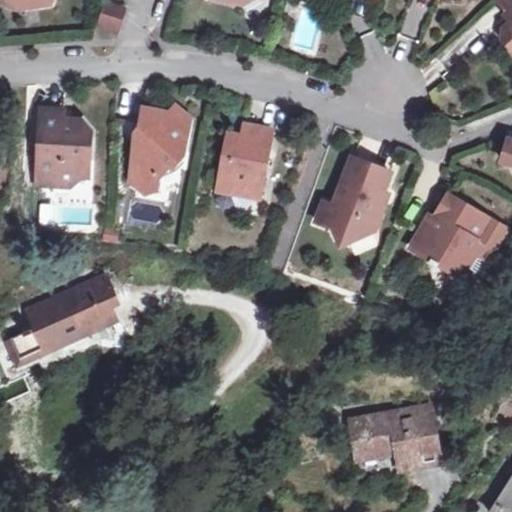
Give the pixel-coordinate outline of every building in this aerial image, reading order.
[(20,0),(0,0),(0,2),(18,10),(21,2),(20,0)] [(511,0),(501,0),(501,1),(511,14),(511,13),(511,23),(505,30),(504,39),(511,47),(511,0)] [(127,12),(108,6),(102,26),(121,32),(127,12)] [(173,115),(146,110),(143,132),(148,136),(137,150),(139,152),(134,183),(148,196),(160,192),(161,181),(173,168),(176,170),(184,160),(185,151),(188,152),(193,121),(179,108),(173,115)] [(64,112),(43,110),(36,171),(49,172),(48,186),(69,188),(76,179),(77,172),(89,161),(90,133),(81,122),(71,121),(70,129),(62,128),(64,112)] [(256,142),(258,130),(248,127),(245,140),(256,142)] [(258,130),(256,142),(245,140),(231,137),(220,193),(263,201),(276,133),(258,130)] [(341,209),(327,204),(320,223),(336,230),(340,240),(352,243),(378,231),(372,218),(382,192),(386,193),(393,173),(356,159),(345,187),(349,188),(347,193),(344,192),(341,202),(344,203),(341,209)] [(386,193),(382,192),(372,218),(378,231),(392,196),(386,193)] [(440,269),(442,265),(460,275),(492,220),(451,195),(432,229),(428,226),(414,249),(435,261),(433,264),(440,269)] [(25,326),(25,329),(30,328),(34,343),(46,339),(46,341),(66,335),(67,339),(83,334),(83,331),(93,328),(92,327),(118,319),(113,302),(124,299),(118,280),(94,287),(92,284),(76,288),(78,292),(62,298),(60,293),(42,299),(43,301),(33,303),(37,317),(24,321),(25,326)] [(442,469),(436,415),(360,423),(366,466),(400,462),(401,474),(442,469)] [(511,511),(511,488),(498,511),(511,511)]
